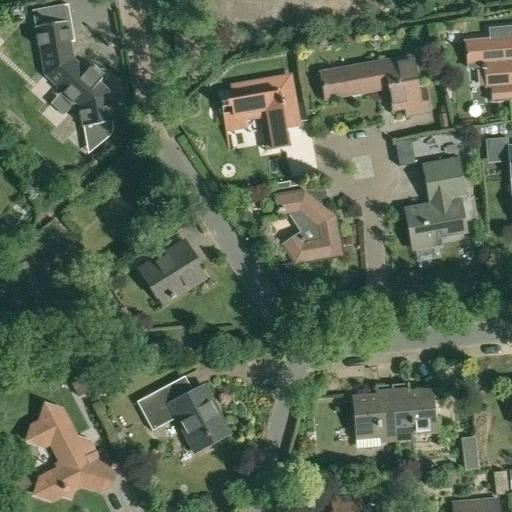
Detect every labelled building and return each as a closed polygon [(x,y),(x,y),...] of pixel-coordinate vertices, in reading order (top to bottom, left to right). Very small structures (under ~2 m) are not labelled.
[(63,7),(32,13),(35,28),(43,77),(56,89),(61,94),(58,96),(71,108),(73,106),(78,110),(81,129),(82,129),(88,128),(89,136),(97,143),(108,132),(109,131),(110,129),(110,128),(110,127),(109,124),(113,124),(113,122),(112,123),(107,93),(100,87),(97,84),(100,81),(98,80),(89,72),(88,71),(85,74),(72,61),(69,44),(63,7)] [(468,67),(483,65),(485,87),(503,85),(505,100),(511,99),(511,26),(488,29),(489,41),(466,43),(468,67)] [(417,92),(411,57),(320,73),(325,100),(389,89),(393,112),(406,109),(407,118),(428,114),(424,90),(417,92)] [(241,99),(232,100),(221,102),(225,129),(246,125),(244,118),(263,115),(269,151),(289,147),(283,111),(294,109),(289,78),(239,87),(241,99)] [(153,165),(136,144),(109,167),(127,187),(153,165)] [(457,158),(423,164),(431,205),(406,210),(413,250),(438,246),(436,238),(463,233),(457,199),(464,198),(457,158)] [(279,196),(276,196),(279,219),(287,217),(300,215),(312,224),(298,234),(300,237),(284,248),(296,268),(345,259),(338,217),(320,204),(304,192),(279,196)] [(8,265),(10,270),(2,274),(30,327),(25,328),(27,342),(69,336),(67,323),(58,324),(32,275),(71,241),(52,220),(14,254),(17,260),(8,265)] [(193,257),(183,242),(139,270),(148,285),(150,284),(164,306),(204,280),(190,259),(193,257)] [(105,371),(91,374),(94,390),(109,387),(105,371)] [(408,385),(391,387),(395,437),(436,434),(433,393),(409,395),(408,385)] [(355,441),(395,437),(391,387),(375,388),(376,397),(352,400),(355,441)] [(174,406),(164,388),(136,403),(151,432),(176,419),(189,445),(207,435),(211,442),(228,433),(205,389),(174,406)] [(44,446),(51,443),(62,464),(58,466),(60,469),(39,480),(35,495),(50,500),(60,495),(69,497),(71,490),(85,483),(88,487),(99,491),(109,486),(115,468),(97,462),(88,445),(75,441),(61,413),(45,408),(41,422),(33,426),(28,441),(44,446)] [(113,430),(118,440),(124,436),(119,427),(113,430)] [(475,454),(464,455),(465,472),(477,471),(475,454)] [(389,511),(389,502),(368,504),(368,511),(363,511),(362,495),(331,498),(332,511),(389,511)] [(452,505),(452,511),(497,511),(497,500),(452,505)]
